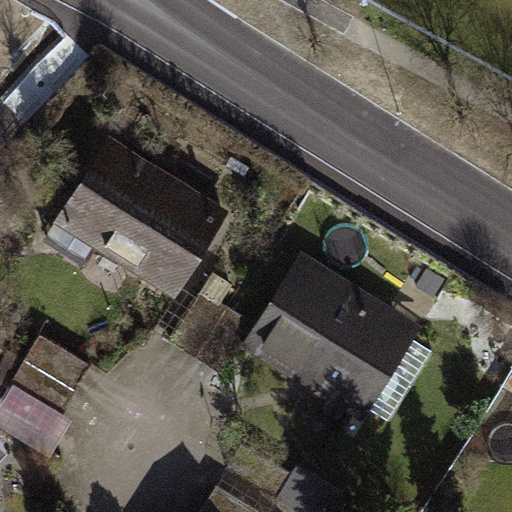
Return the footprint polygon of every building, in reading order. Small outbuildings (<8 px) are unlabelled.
[(100,239),(172,285),(218,212),(116,148),(86,196),(75,189),(46,236),(86,261),(100,239)] [(354,398),(400,326),(309,269),(263,342),(354,398)] [(196,355),(227,305),(202,289),(170,340),(196,355)] [(196,355),(220,371),(252,321),(227,305),(196,355)] [(25,358),(76,388),(91,363),(40,333),(25,358)] [(60,414),(76,388),(25,358),(9,384),(18,389),(60,414)] [(60,414),(18,389),(0,418),(0,422),(50,452),(69,419),(60,414)] [(226,467),(276,498),(292,473),(241,442),(226,467)] [(258,511),(214,485),(200,509),(204,511),(258,511)] [(341,511),(349,501),(332,490),(318,511),(341,511)]
